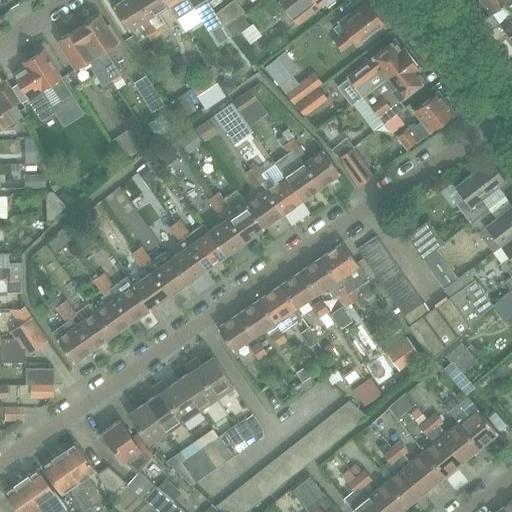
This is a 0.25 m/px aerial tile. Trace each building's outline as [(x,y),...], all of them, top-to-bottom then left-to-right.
[(148,18),(136,0),(121,0),(113,6),(128,30),(140,23),(150,41),(169,29),(162,18),(153,24),(149,17),(148,18)] [(168,5),(165,0),(136,0),(148,18),(149,17),(153,24),(162,18),(158,11),(168,5)] [(165,0),(168,5),(177,19),(194,8),(188,0),(165,0)] [(234,0),(215,14),(221,23),(223,28),(225,27),(241,15),(244,13),(234,0)] [(285,0),(282,3),(297,23),(317,8),(327,0),(285,0)] [(508,0),(479,0),(490,14),(508,0)] [(208,3),(197,9),(210,30),(221,23),(215,14),(208,3)] [(338,22),(345,32),(334,41),(341,51),(353,42),(355,45),(384,23),(368,3),(350,16),(348,14),(338,22)] [(98,15),(78,28),(111,80),(120,74),(105,50),(116,43),(98,15)] [(248,25),(241,15),(225,27),(232,37),(248,25)] [(111,80),(78,28),(58,40),(76,69),(87,62),(102,86),(111,80)] [(394,41),(378,53),(347,77),(362,97),(412,59),(404,49),(402,50),(394,41)] [(43,50),(23,62),(25,66),(12,74),(23,91),(28,99),(41,120),(55,111),(52,106),(61,100),(63,103),(71,98),(69,95),(70,94),(43,50)] [(278,58),(265,68),(285,93),(298,83),(292,76),(278,58)] [(419,69),(412,59),(362,97),(377,117),(383,124),(404,108),(399,100),(425,81),(417,71),(419,69)] [(285,93),(295,105),(318,87),(309,75),(298,83),(285,93)] [(153,112),(164,105),(146,76),(134,83),(153,112)] [(17,103),(3,81),(0,83),(0,98),(1,100),(0,100),(0,113),(6,110),(17,103)] [(217,84),(196,98),(203,109),(224,95),(217,84)] [(326,99),(318,87),(295,105),(303,116),(326,99)] [(232,103),(238,110),(241,115),(258,102),(250,90),(232,103)] [(437,93),(414,111),(413,111),(421,122),(416,127),(414,124),(406,130),(397,137),(407,149),(454,114),(437,93)] [(7,111),(6,110),(0,113),(0,122),(4,128),(23,116),(16,106),(7,111)] [(241,115),(238,110),(223,121),(230,131),(245,121),(241,115)] [(209,120),(195,128),(205,142),(218,133),(209,120)] [(136,125),(112,141),(125,161),(149,145),(136,125)] [(194,129),(179,140),(189,154),(203,143),(194,129)] [(33,139),(25,140),(25,163),(45,162),(33,139)] [(294,139),(288,143),(283,146),(288,154),(299,146),(294,139)] [(304,154),(299,146),(288,154),(274,164),(275,164),(284,177),(301,201),(320,187),(303,164),(299,157),(304,154)] [(338,158),(358,186),(372,176),(352,148),(338,158)] [(323,150),(303,164),(320,187),(340,174),(323,150)] [(455,204),(460,211),(469,223),(489,208),(482,199),(505,180),(489,160),(454,187),(463,198),(455,204)] [(301,201),(284,177),(275,164),(261,174),(266,181),(261,184),(265,191),(282,214),(301,201)] [(245,173),(250,181),(261,173),(255,166),(245,173)] [(266,181),(261,174),(261,173),(250,181),(256,188),(261,184),(266,181)] [(246,204),(237,190),(223,200),(228,208),(223,211),(227,218),(244,241),(263,228),(246,204)] [(282,214),(265,191),(246,204),(263,228),(282,214)] [(207,200),(212,208),(223,200),(218,193),(207,200)] [(53,195),(46,195),(47,224),(53,223),(67,209),(53,195)] [(228,208),(223,200),(212,208),(218,215),(223,211),(228,208)] [(511,205),(497,217),(489,208),(469,223),(492,252),(499,246),(511,236),(511,205)] [(244,241),(227,218),(209,231),(225,255),(244,241)] [(169,227),(174,235),(185,227),(179,220),(169,227)] [(407,237),(415,248),(436,232),(428,222),(407,237)] [(204,225),(190,235),(185,238),(207,268),(225,255),(209,231),(204,225)] [(190,235),(185,227),(174,235),(179,242),(176,245),(181,251),(171,258),(188,282),(207,268),(185,238),(190,235)] [(56,239),(48,246),(55,255),(71,242),(62,231),(58,234),(56,239)] [(444,244),(436,232),(415,248),(423,259),(444,244)] [(357,249),(363,258),(383,245),(376,236),(357,249)] [(511,236),(499,246),(508,258),(501,263),(511,277),(497,287),(504,296),(511,288),(511,236)] [(337,290),(342,298),(353,290),(348,283),(351,281),(347,274),(358,266),(342,243),(321,257),(342,287),(337,290)] [(390,255),(383,245),(363,258),(370,269),(390,255)] [(131,254),(136,262),(147,254),(141,247),(131,254)] [(166,252),(152,262),(147,265),(151,272),(169,295),(188,282),(171,258),(166,252)] [(152,262),(147,254),(136,262),(141,269),(147,265),(152,262)] [(397,265),(390,255),(370,269),(378,279),(397,265)] [(342,287),(321,257),(300,271),(316,295),(326,288),(331,294),(337,290),(342,287)] [(9,263),(9,268),(10,281),(21,280),(22,280),(22,263),(9,263)] [(403,274),(397,265),(378,279),(384,288),(403,274)] [(0,280),(10,281),(9,268),(0,268),(0,280)] [(491,305),(467,270),(442,288),(449,297),(468,325),(491,305)] [(316,295),(300,271),(279,286),(296,309),(316,295)] [(169,295),(151,272),(133,285),(150,309),(169,295)] [(93,281),(99,288),(109,281),(104,273),(93,281)] [(409,283),(403,274),(384,288),(390,297),(409,283)] [(127,276),(118,283),(113,287),(115,288),(109,292),(131,322),(150,309),(133,285),(127,276)] [(21,305),(21,280),(10,281),(0,280),(0,293),(6,293),(7,306),(21,305)] [(113,287),(109,281),(99,288),(103,295),(99,298),(104,305),(95,312),(112,336),(131,322),(109,292),(115,288),(113,287)] [(417,294),(409,283),(390,297),(397,308),(417,294)] [(302,318),(296,309),(279,286),(259,299),(275,323),(279,329),(281,332),(302,318)] [(511,288),(504,296),(493,306),(504,322),(511,315),(511,288)] [(358,298),(353,290),(342,298),(347,305),(358,298)] [(423,303),(417,294),(397,308),(404,317),(423,303)] [(449,297),(429,312),(410,326),(410,325),(408,327),(431,359),(469,326),(468,325),(449,297)] [(275,323),(259,299),(239,313),(255,337),(275,323)] [(66,300),(61,304),(55,308),(61,315),(71,308),(66,300)] [(328,312),(321,301),(313,306),(321,317),(328,312)] [(404,317),(410,325),(410,326),(429,312),(423,303),(404,317)] [(332,313),(341,327),(352,320),(343,306),(332,313)] [(77,315),(71,308),(61,315),(66,323),(62,325),(67,332),(57,339),(73,363),(93,349),(76,325),(71,319),(77,315)] [(112,336),(95,312),(76,325),(93,349),(112,336)] [(255,337),(239,313),(217,328),(233,352),(255,337)] [(11,331),(16,339),(22,348),(25,346),(29,352),(45,341),(30,318),(11,331)] [(309,328),(300,334),(309,348),(318,342),(309,328)] [(279,329),(272,335),(279,345),(286,340),(281,332),(279,329)] [(385,350),(399,368),(419,354),(405,334),(385,350)] [(457,337),(442,351),(451,362),(466,348),(457,337)] [(1,339),(1,353),(1,362),(25,362),(25,350),(22,350),(22,348),(16,339),(1,339)] [(266,354),(259,343),(252,348),(259,359),(266,354)] [(233,386),(213,356),(202,364),(197,356),(190,361),(216,398),(233,386)] [(216,398),(190,361),(184,365),(190,372),(178,380),(199,410),(216,398)] [(25,384),(34,384),(54,384),(54,368),(26,368),(25,384)] [(163,379),(156,384),(182,422),(199,410),(178,380),(168,387),(163,379)] [(182,422),(156,384),(151,388),(156,395),(146,402),(166,433),(182,422)] [(52,397),(52,385),(32,385),(32,398),(52,397)] [(445,405),(459,423),(479,448),(497,433),(477,409),(463,421),(456,412),(461,408),(453,398),(445,405)] [(349,401),(340,408),(355,426),(367,417),(349,401)] [(166,433),(146,402),(128,414),(148,445),(166,433)] [(3,408),(4,420),(24,420),(23,408),(3,408)] [(355,426),(340,408),(331,415),(346,433),(355,426)] [(435,412),(427,419),(461,462),(479,448),(459,423),(445,434),(439,426),(443,422),(435,412)] [(235,426),(249,447),(262,438),(263,430),(252,414),(235,426)] [(346,433),(331,415),(323,422),(338,440),(346,433)] [(427,419),(419,426),(434,444),(424,452),(444,476),(461,462),(427,419)] [(120,420),(101,432),(106,439),(103,441),(107,445),(109,444),(122,462),(124,461),(137,473),(150,459),(139,450),(140,449),(120,420)] [(338,440),(323,422),(314,429),(329,447),(338,440)] [(249,447),(235,426),(223,434),(237,454),(249,447)] [(329,447),(314,429),(305,436),(320,454),(329,447)] [(223,434),(211,442),(225,463),(237,454),(223,434)] [(320,454),(305,436),(296,443),(311,461),(320,454)] [(211,442),(201,448),(215,469),(225,463),(211,442)] [(400,442),(392,448),(426,490),(444,476),(424,452),(410,463),(403,455),(408,451),(400,442)] [(96,472),(76,443),(58,455),(93,504),(102,497),(88,477),(96,472)] [(311,461),(296,443),(287,450),(302,469),(311,461)] [(215,469),(201,448),(190,456),(204,477),(215,469)] [(426,490),(392,448),(384,455),(391,464),(395,461),(402,469),(389,481),(408,505),(426,490)] [(302,469),(287,450),(279,457),(293,475),(302,469)] [(93,504),(58,455),(42,467),(61,494),(69,488),(84,510),(93,504)] [(204,477),(190,456),(180,463),(194,484),(204,477)] [(293,475),(279,457),(270,464),(285,482),(293,475)] [(285,482),(270,464),(261,471),(276,489),(285,482)] [(108,466),(98,474),(97,474),(111,494),(126,483),(108,466)] [(39,469),(22,481),(42,511),(56,511),(50,502),(58,497),(39,469)] [(364,470),(356,477),(384,511),(399,511),(408,505),(389,481),(374,492),(367,484),(372,480),(364,470)] [(276,489),(261,471),(252,478),(267,497),(276,489)] [(323,495),(309,477),(291,491),(308,511),(321,511),(318,507),(314,502),(323,495)] [(384,511),(356,477),(348,484),(355,493),(360,489),(367,498),(352,510),(353,511),(384,511)] [(267,497),(252,478),(243,485),(258,503),(267,497)] [(42,511),(22,481),(4,493),(17,511),(42,511)] [(258,503),(243,485),(235,492),(249,510),(258,503)] [(184,511),(156,486),(146,496),(144,499),(158,511),(184,511)] [(247,511),(249,510),(235,492),(226,499),(236,511),(247,511)] [(236,511),(226,499),(216,507),(221,511),(236,511)] [(511,511),(511,500),(498,511),(511,511)]
